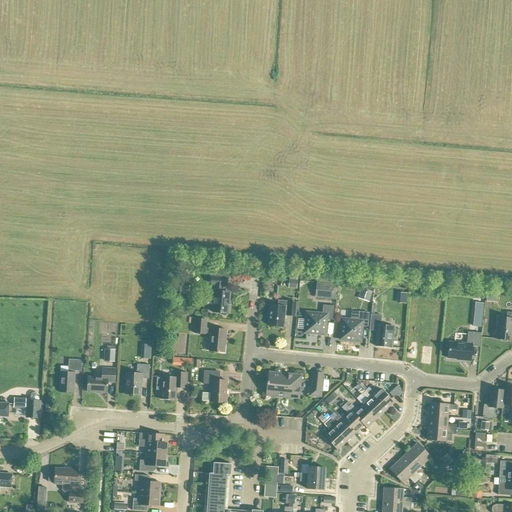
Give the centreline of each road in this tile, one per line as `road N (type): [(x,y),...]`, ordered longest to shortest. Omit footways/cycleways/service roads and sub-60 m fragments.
road 1 (residential): [(0,450),(31,452),(104,421),(185,428)]
road 2 (residential): [(249,354),(401,369),(413,377)]
road 3 (residential): [(350,511),(356,470),(408,418),(413,377)]
